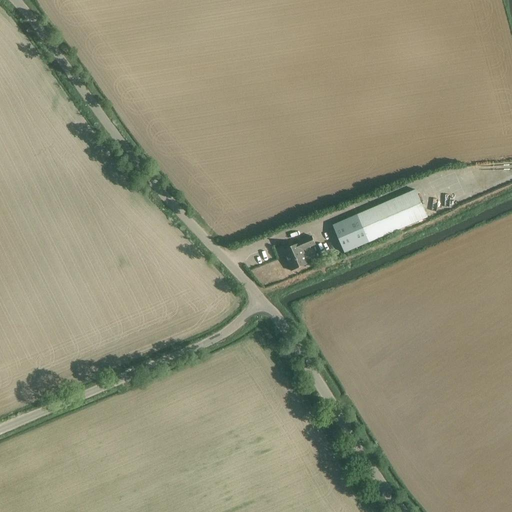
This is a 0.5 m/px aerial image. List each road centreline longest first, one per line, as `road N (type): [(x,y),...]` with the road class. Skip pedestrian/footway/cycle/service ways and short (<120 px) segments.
road 1 (unclassified): [(263,301),(152,183),(14,0)]
road 2 (unclassified): [(0,429),(222,335),(263,301)]
road 3 (unclassified): [(403,511),(263,301)]
